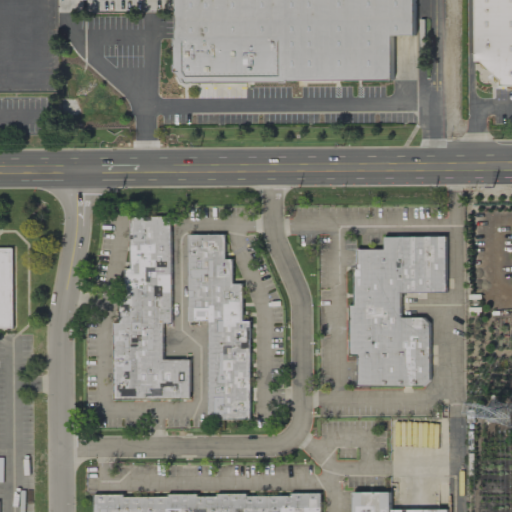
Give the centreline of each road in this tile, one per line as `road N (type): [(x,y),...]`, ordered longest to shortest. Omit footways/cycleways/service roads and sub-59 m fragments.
road 1 (primary): [(133,170),(511,169)]
road 2 (residential): [(90,170),(63,325),(64,511)]
